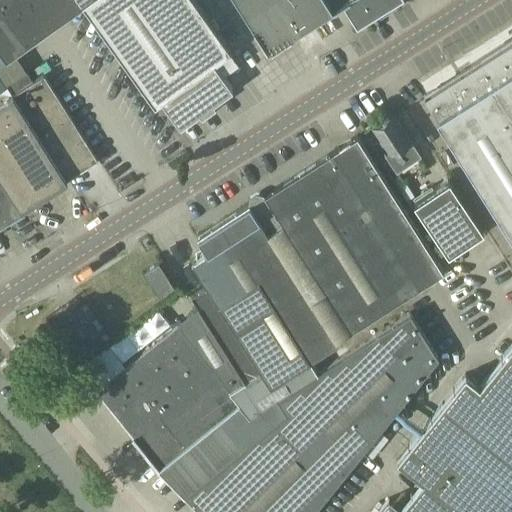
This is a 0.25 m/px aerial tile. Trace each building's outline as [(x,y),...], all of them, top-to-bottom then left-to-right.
[(0,0),(0,99),(32,79),(25,70),(5,83),(0,75),(0,62),(81,5),(83,4),(154,104),(162,99),(181,124),(200,111),(202,114),(215,105),(216,104),(215,103),(214,101),(232,88),(232,87),(223,73),(216,64),(214,61),(229,50),(193,0),(0,0)] [(236,0),(267,47),(340,0),(342,0),(358,24),(358,23),(357,22),(376,10),(379,14),(390,8),(387,3),(392,0),(236,0)] [(511,38),(468,67),(424,94),(426,97),(437,115),(436,116),(511,236),(511,38)] [(32,79),(0,99),(0,221),(66,178),(99,157),(42,73),(32,79)] [(421,155),(393,113),(375,124),(391,150),(386,154),(397,170),(421,155)] [(97,387),(95,388),(157,467),(182,491),(202,511),(316,511),(315,510),(330,491),(353,462),(413,388),(437,359),(438,357),(410,313),(391,325),(339,359),(319,371),(312,359),(339,342),(338,341),(445,272),(357,136),(335,150),(265,196),(264,196),(263,195),(258,193),(251,197),(250,198),(249,206),(200,237),(208,250),(192,260),(207,283),(192,293),(200,305),(179,321),(125,364),(98,386),(97,387)] [(413,201),(448,252),(483,229),(449,177),(413,201)] [(405,180),(398,185),(407,200),(414,195),(405,180)] [(158,262),(145,271),(160,294),(173,285),(158,262)] [(90,344),(80,330),(73,321),(56,333),(63,343),(73,357),(90,344)] [(390,499),(379,511),(511,511),(511,347),(483,383),(480,387),(466,375),(397,460),(422,480),(411,494),(415,498),(404,511),(390,499)]
